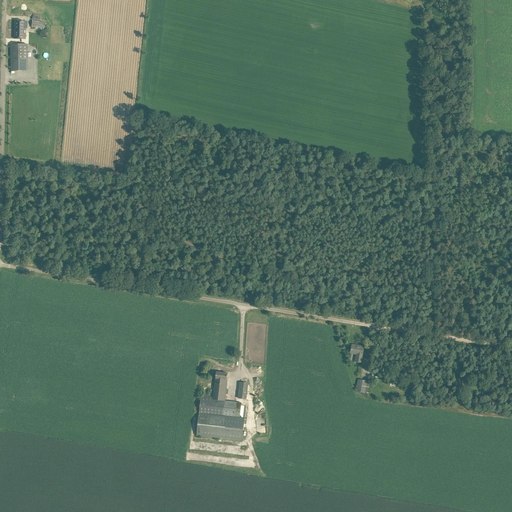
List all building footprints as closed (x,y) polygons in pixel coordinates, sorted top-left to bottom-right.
[(26,21),(15,21),(15,39),(25,39),(26,21)] [(27,44),(11,44),(11,71),(28,70),(27,44)] [(352,345),(351,353),(357,354),(356,361),(361,362),(364,347),(364,346),(363,347),(357,346),(357,345),(352,345)] [(240,420),(240,417),(241,406),(243,406),(244,403),(225,401),(228,373),(216,372),(214,397),(201,396),(197,436),(242,440),(244,420),(240,420)] [(371,381),(358,379),(356,391),(369,394),(371,381)] [(240,382),(239,399),(248,399),(249,382),(240,382)]
